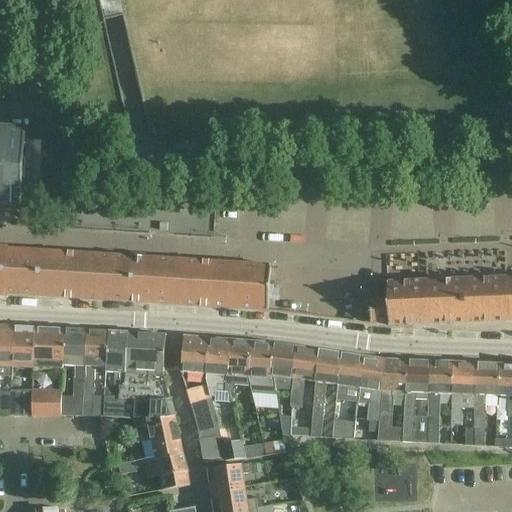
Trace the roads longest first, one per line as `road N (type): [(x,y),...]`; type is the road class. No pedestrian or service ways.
road 1 (residential): [(511,354),(423,353),(173,324)]
road 2 (residential): [(10,502),(9,426),(94,428),(106,469)]
road 3 (residential): [(203,511),(173,380),(173,324)]
road 4 (residential): [(173,324),(0,314)]
